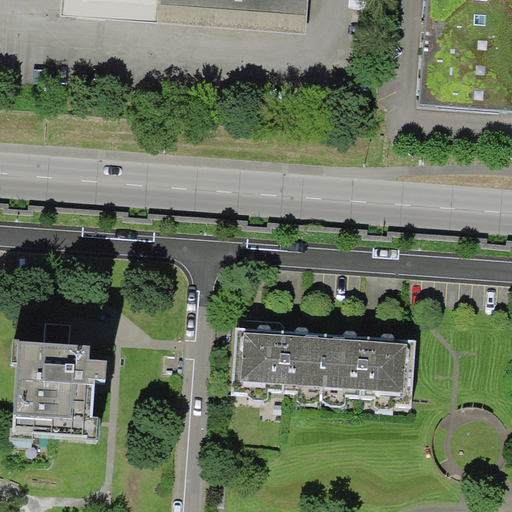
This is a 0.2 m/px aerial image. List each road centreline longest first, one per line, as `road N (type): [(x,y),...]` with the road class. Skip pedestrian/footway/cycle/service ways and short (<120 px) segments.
road 1 (primary): [(511,210),(0,172)]
road 2 (residential): [(202,254),(511,274)]
road 3 (residential): [(202,254),(188,511)]
road 4 (unknown): [(412,0),(409,104),(434,121),(511,125)]
road 5 (residential): [(0,235),(202,254)]
